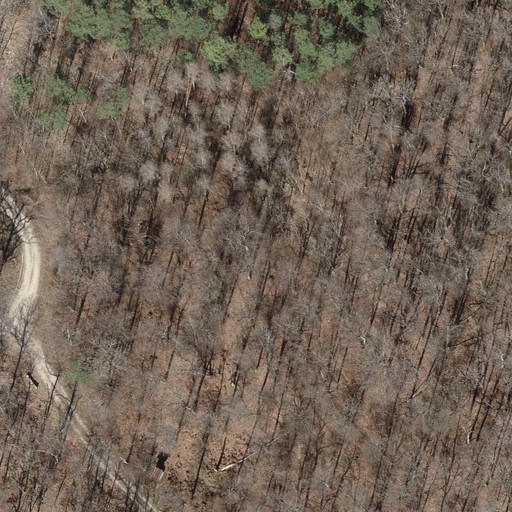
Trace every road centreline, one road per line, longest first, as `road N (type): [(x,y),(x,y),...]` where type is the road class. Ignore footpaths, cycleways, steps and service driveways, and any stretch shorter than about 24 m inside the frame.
road 1 (track): [(22,327),(84,422),(161,511)]
road 2 (track): [(0,192),(26,223),(45,303),(22,327),(0,329)]
